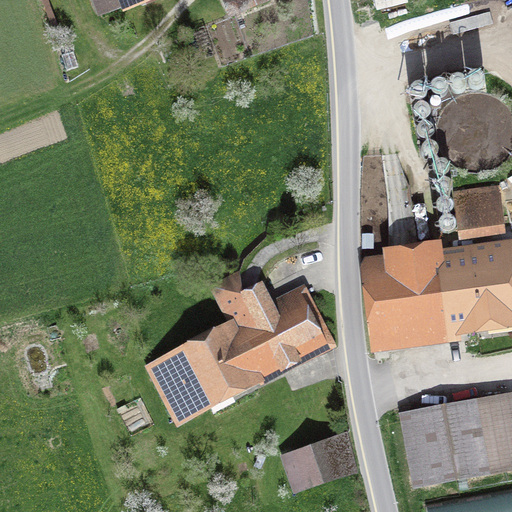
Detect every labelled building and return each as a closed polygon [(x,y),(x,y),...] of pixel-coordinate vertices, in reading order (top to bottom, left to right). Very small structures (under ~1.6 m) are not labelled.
[(223,0),(230,17),(270,0),(269,0),(223,0)] [(498,187),(455,193),(460,233),(503,227),(498,187)] [(371,339),(511,320),(511,302),(506,255),(438,263),(436,248),(388,255),(390,270),(362,273),(367,311),(371,339)] [(248,296),(241,273),(214,287),(234,328),(169,361),(193,409),(250,380),(249,377),(277,362),(280,367),(297,359),(294,353),(328,336),(304,290),(272,307),(262,288),(248,296)] [(511,398),(405,419),(417,482),(511,465),(511,398)] [(311,480),(332,473),(324,451),(303,458),(311,480)] [(511,511),(511,488),(427,500),(429,511),(511,511)]
